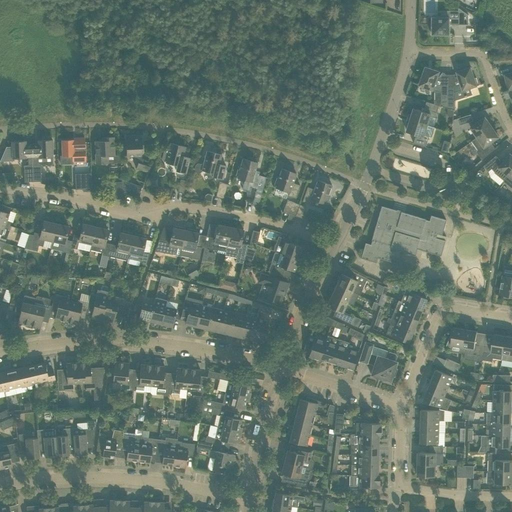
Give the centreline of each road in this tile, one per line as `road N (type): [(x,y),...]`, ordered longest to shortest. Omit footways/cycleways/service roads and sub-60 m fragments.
road 1 (residential): [(337,238),(230,209),(167,203),(146,212),(0,189)]
road 2 (residential): [(0,355),(61,342),(158,346),(283,368)]
road 3 (residential): [(0,486),(159,477),(254,492)]
road 4 (residential): [(337,238),(408,56)]
road 5 (residential): [(511,316),(446,311),(401,406)]
road 6 (residential): [(408,56),(482,59),(511,133)]
road 7 (residential): [(283,368),(337,238)]
road 8 (residential): [(254,492),(283,368)]
road 9 (residential): [(401,406),(283,368)]
